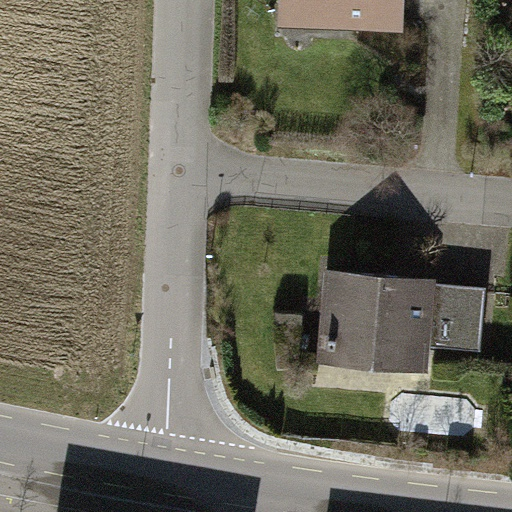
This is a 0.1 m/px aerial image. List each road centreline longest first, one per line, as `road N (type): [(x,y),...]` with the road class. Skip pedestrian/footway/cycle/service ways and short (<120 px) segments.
road 1 (residential): [(511,206),(192,168)]
road 2 (residential): [(165,472),(192,168)]
road 3 (tertiary): [(453,511),(165,472)]
road 4 (tertiary): [(165,472),(0,439)]
road 5 (residential): [(192,168),(196,0)]
